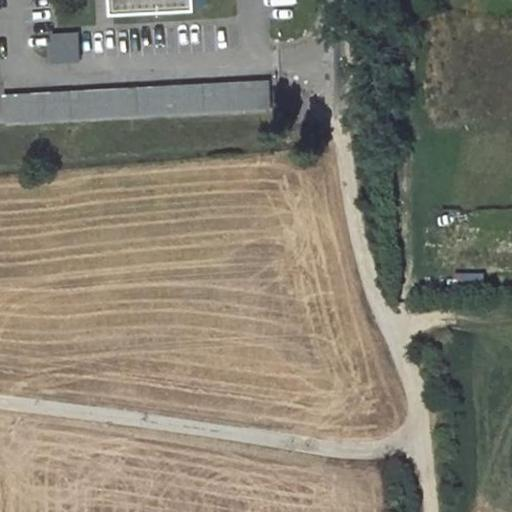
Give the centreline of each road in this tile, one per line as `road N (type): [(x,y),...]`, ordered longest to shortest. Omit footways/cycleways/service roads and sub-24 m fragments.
road 1 (track): [(0,403),(360,449),(397,445),(420,427)]
road 2 (track): [(431,511),(411,377),(374,291),(334,109)]
